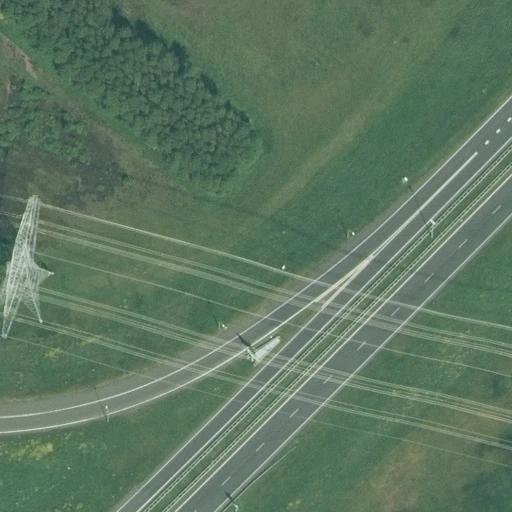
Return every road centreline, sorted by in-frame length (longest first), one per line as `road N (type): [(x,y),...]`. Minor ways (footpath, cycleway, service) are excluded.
road 1 (motorway): [(481,158),(311,295),(188,375),(83,413),(0,425)]
road 2 (trunk): [(481,158),(128,511)]
road 3 (trunk): [(195,511),(511,195)]
